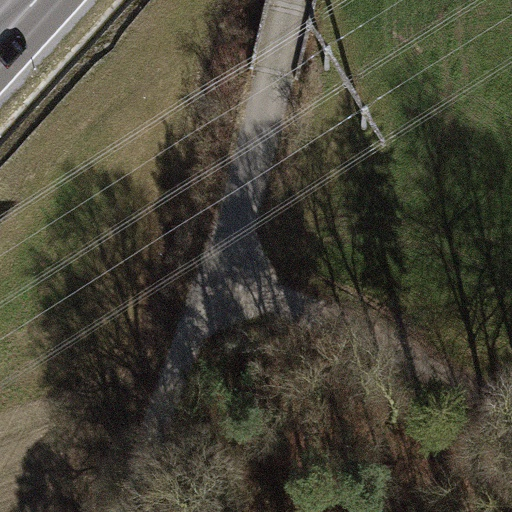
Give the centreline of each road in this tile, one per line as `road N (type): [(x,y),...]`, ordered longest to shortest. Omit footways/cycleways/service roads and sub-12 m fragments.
road 1 (track): [(292,0),(220,286),(133,511)]
road 2 (track): [(220,286),(511,400)]
